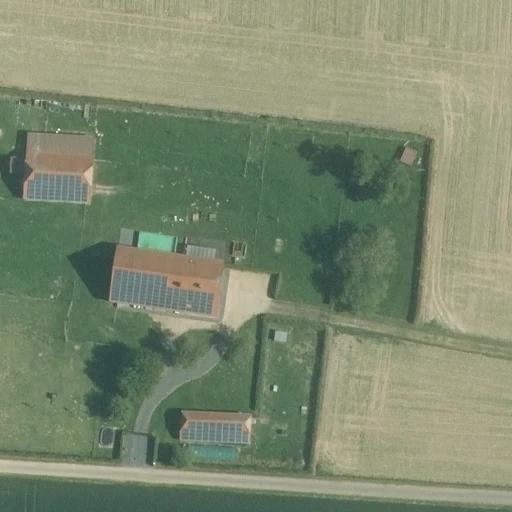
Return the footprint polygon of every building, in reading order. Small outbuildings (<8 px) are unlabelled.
[(92,159),(27,155),(24,201),(89,204),(92,159)] [(173,260),(118,251),(111,303),(166,311),(173,260)] [(222,267),(173,260),(166,311),(215,318),(222,267)] [(196,416),(182,416),(180,441),(194,442),(196,416)] [(250,419),(196,416),(194,442),(249,444),(250,419)]
